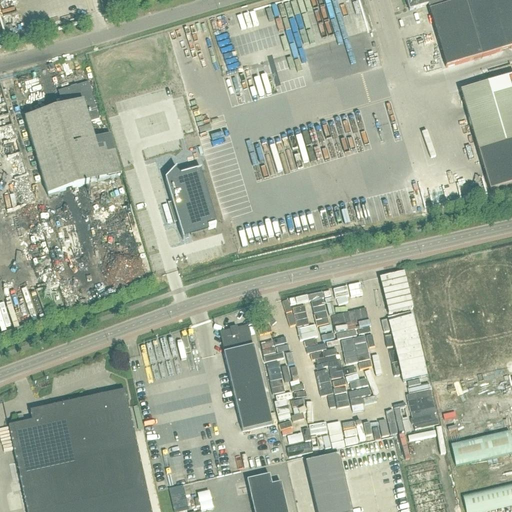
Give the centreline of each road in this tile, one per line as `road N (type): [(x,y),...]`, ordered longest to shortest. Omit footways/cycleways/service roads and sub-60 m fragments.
road 1 (primary): [(0,375),(228,292),(511,225)]
road 2 (unclassified): [(0,62),(212,0)]
